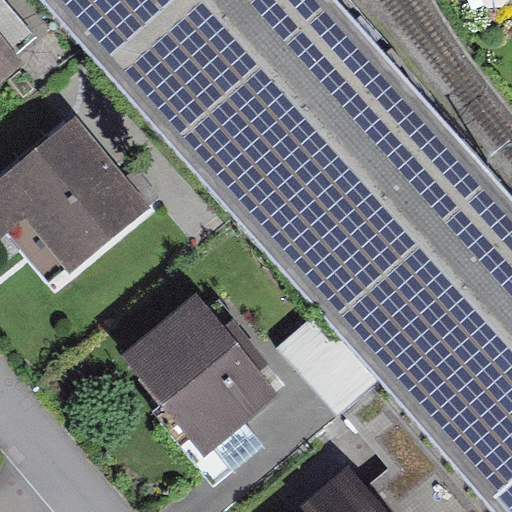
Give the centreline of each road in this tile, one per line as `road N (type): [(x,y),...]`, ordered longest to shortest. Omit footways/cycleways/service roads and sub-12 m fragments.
road 1 (motorway): [(118,0),(511,441)]
road 2 (motorway): [(511,289),(253,0)]
road 3 (residential): [(0,398),(90,511)]
